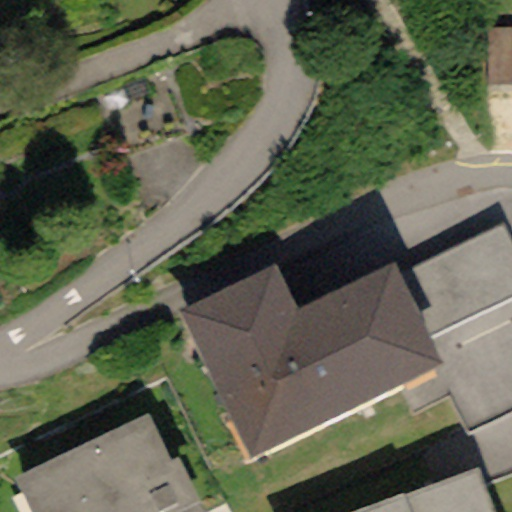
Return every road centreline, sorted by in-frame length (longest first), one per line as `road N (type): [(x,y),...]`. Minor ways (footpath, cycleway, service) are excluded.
road 1 (residential): [(0,375),(395,199),(482,172),(511,176)]
road 2 (residential): [(0,340),(209,199),(262,148),(286,116),(296,72),(289,0)]
road 3 (residential): [(268,0),(0,106)]
